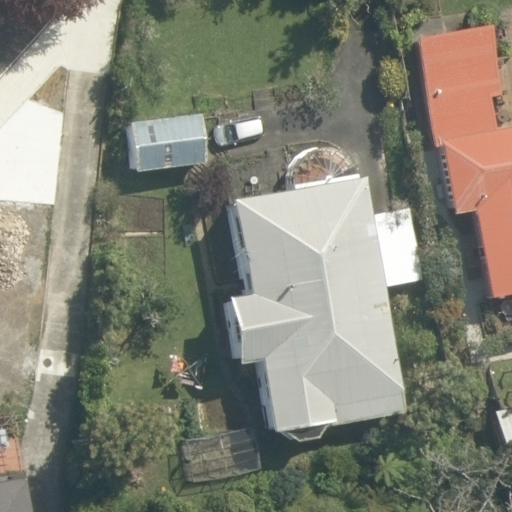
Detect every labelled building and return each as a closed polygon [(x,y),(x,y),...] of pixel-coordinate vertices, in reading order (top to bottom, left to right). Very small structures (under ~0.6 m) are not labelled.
[(511,119),(507,120),(492,25),(407,38),(434,206),(459,202),(474,300),(511,294),(511,119)] [(186,100),(105,112),(114,172),(194,160),(186,100)] [(401,205),(353,212),(346,170),(210,191),(225,283),(207,286),(220,367),(238,364),(248,431),(384,409),(365,288),(413,280),(401,205)] [(511,402),(481,411),(492,452),(511,446),(511,402)] [(10,511),(4,470),(0,470),(0,511),(10,511)]
